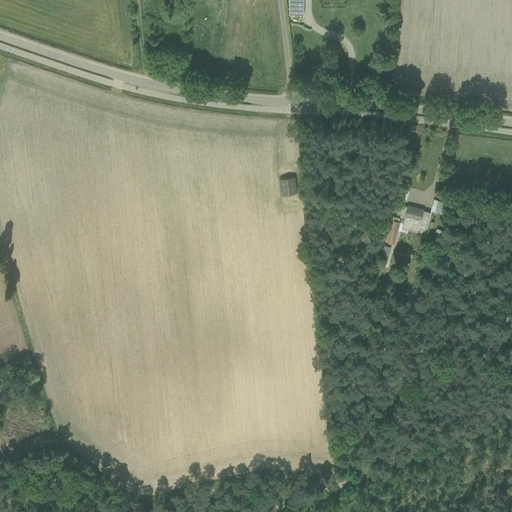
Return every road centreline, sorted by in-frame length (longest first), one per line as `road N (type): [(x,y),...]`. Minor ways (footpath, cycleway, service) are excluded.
road 1 (unclassified): [(511,127),(187,93),(0,34)]
road 2 (track): [(269,511),(511,414)]
